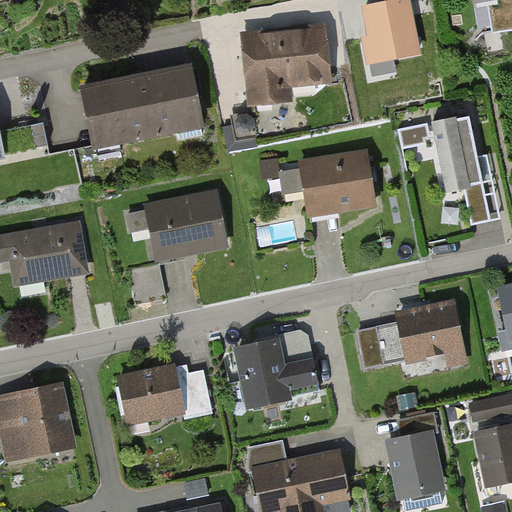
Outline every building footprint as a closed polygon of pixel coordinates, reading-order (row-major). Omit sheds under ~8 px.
[(511,0),(478,0),(484,35),(511,30),(511,0)] [(418,54),(408,1),(366,8),(371,38),(365,39),(370,63),(418,54)] [(325,30),(247,37),(253,103),(298,99),(296,82),(329,79),(325,30)] [(190,71),(77,91),(87,150),(201,130),(190,71)] [(481,180),(468,114),(434,121),(447,187),(481,180)] [(34,144),(49,144),(49,123),(34,123),(34,144)] [(286,166),(266,169),(268,185),(284,183),(287,201),(303,198),(307,226),(380,216),(371,151),(297,162),(299,174),(288,176),(286,166)] [(490,185),(467,190),(474,225),(497,220),(490,185)] [(230,251),(219,199),(147,214),(157,266),(230,251)] [(85,276),(77,226),(0,237),(0,266),(11,265),(14,287),(85,276)] [(159,266),(136,269),(140,295),(162,293),(159,266)] [(511,289),(502,291),(511,337),(511,289)] [(468,368),(454,306),(393,321),(403,366),(447,355),(451,372),(468,368)] [(386,326),(358,333),(367,370),(395,363),(386,326)] [(272,406),(296,402),(283,339),(259,343),(272,406)] [(248,411),(272,406),(259,343),(235,348),(248,411)] [(318,356),(289,362),(295,392),(324,386),(318,356)] [(174,373),(118,383),(126,424),(182,414),(174,373)] [(202,373),(179,377),(186,415),(209,411),(202,373)] [(62,389),(26,396),(38,458),(74,451),(62,389)] [(26,396),(0,400),(0,451),(3,466),(38,458),(26,396)] [(511,397),(511,396),(469,403),(472,422),(511,415),(511,397)] [(435,414),(397,421),(399,434),(437,427),(435,414)] [(511,483),(511,425),(475,432),(486,488),(511,483)] [(444,490),(432,434),(383,444),(395,501),(444,490)] [(285,443),(249,449),(252,466),(288,460),(285,443)] [(336,457),(252,475),(260,511),(267,511),(273,511),(323,511),(323,510),(347,505),(336,457)] [(207,480),(184,484),(188,500),(210,496),(207,480)] [(481,508),(481,511),(507,511),(505,503),(481,508)]
